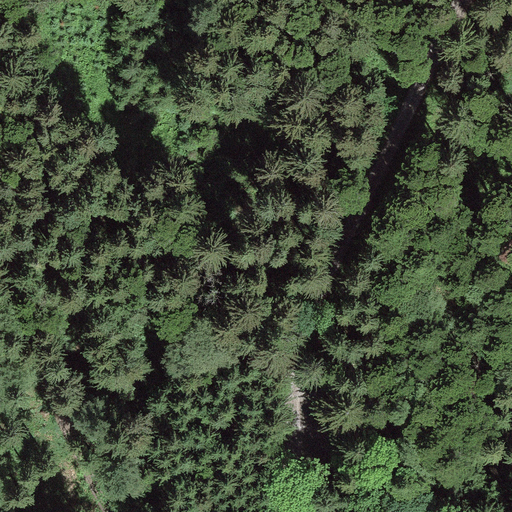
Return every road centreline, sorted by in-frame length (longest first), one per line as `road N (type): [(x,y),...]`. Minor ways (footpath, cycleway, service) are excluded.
road 1 (track): [(289,511),(290,416),(314,304),(463,0)]
road 2 (track): [(113,511),(82,453),(47,338),(0,255)]
